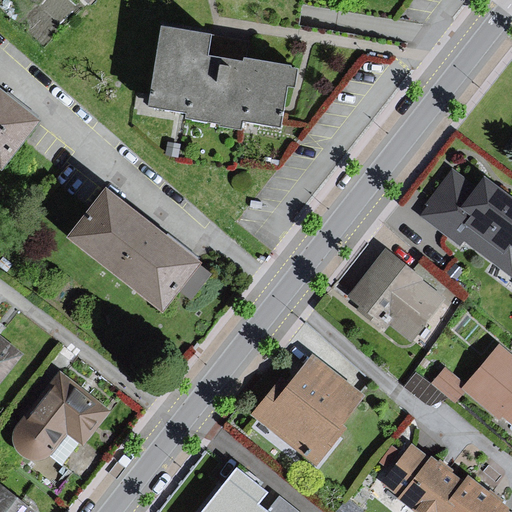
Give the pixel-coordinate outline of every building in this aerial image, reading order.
[(208,30),(156,23),(145,104),(185,110),(183,120),(240,128),(241,118),(279,123),(285,84),(293,85),(297,61),(240,53),(239,59),(224,57),(204,55),(208,30)] [(1,90),(0,89),(0,165),(1,166),(38,120),(1,90)] [(511,274),(511,197),(484,176),(475,187),(455,171),(422,213),(460,243),(464,237),(511,274)] [(162,234),(107,191),(71,237),(163,307),(198,262),(162,234)] [(410,337),(441,297),(420,280),(422,278),(385,250),(350,295),(360,303),(356,308),(383,328),(389,321),(410,337)] [(0,336),(0,380),(22,354),(0,336)] [(434,382),(455,400),(466,387),(498,415),(502,411),(511,419),(511,357),(499,346),(465,386),(445,368),(434,382)] [(282,379),(255,413),(316,461),(341,428),(336,424),(360,393),(313,356),(290,385),(282,379)] [(81,446),(108,409),(84,391),(56,369),(11,428),(10,441),(16,453),(32,459),(47,455),(65,433),(81,446)] [(440,511),(464,482),(430,456),(428,459),(410,444),(382,481),(422,511),(440,511)] [(468,476),(464,482),(440,511),(507,511),(505,510),(508,507),(468,476)] [(35,511),(0,484),(0,511),(35,511)]
